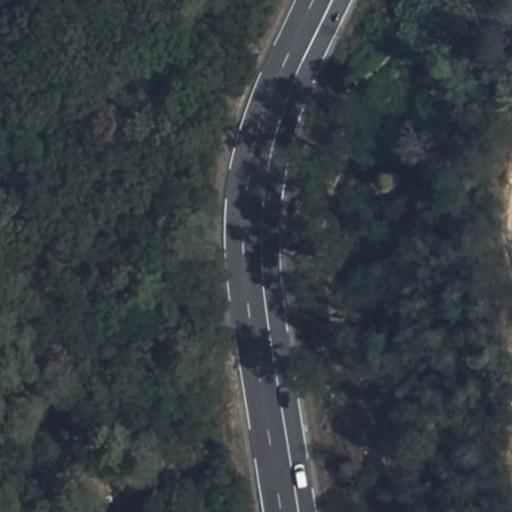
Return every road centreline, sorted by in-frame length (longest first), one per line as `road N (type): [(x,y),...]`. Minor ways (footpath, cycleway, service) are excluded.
road 1 (tertiary): [(295,511),(265,301),(261,210),(275,127),(332,0)]
road 2 (track): [(348,423),(277,395),(190,461),(104,500),(41,451),(0,376)]
